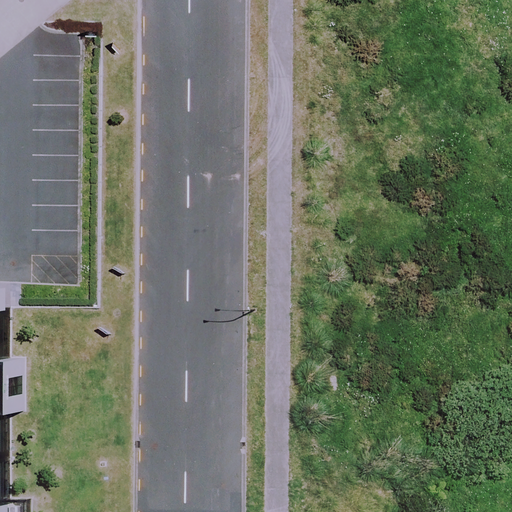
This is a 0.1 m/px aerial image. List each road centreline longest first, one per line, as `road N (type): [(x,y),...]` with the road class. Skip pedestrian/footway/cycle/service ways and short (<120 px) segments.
road 1 (unclassified): [(203,0),(197,511)]
road 2 (unknown): [(0,224),(99,81),(197,0)]
